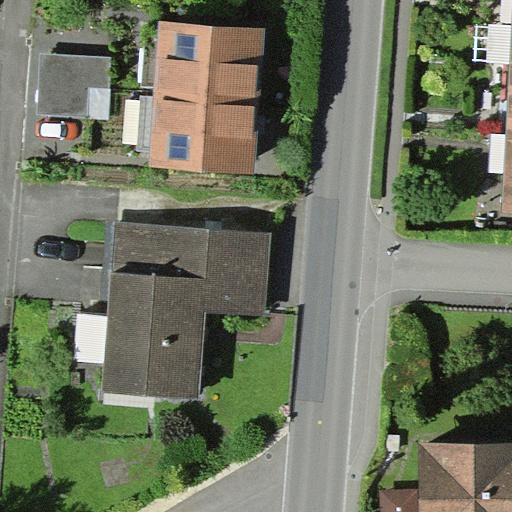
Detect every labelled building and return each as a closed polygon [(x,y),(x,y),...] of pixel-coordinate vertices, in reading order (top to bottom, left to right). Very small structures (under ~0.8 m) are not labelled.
[(511,0),(501,205),(511,205),(511,0)] [(154,21),(144,168),(246,175),(257,28),(154,21)] [(106,60),(40,58),(38,117),(87,119),(87,91),(105,92),(106,60)] [(112,222),(98,388),(191,395),(198,315),(262,320),(270,235),(112,222)] [(511,511),(511,432),(427,434),(428,511),(511,511)]
